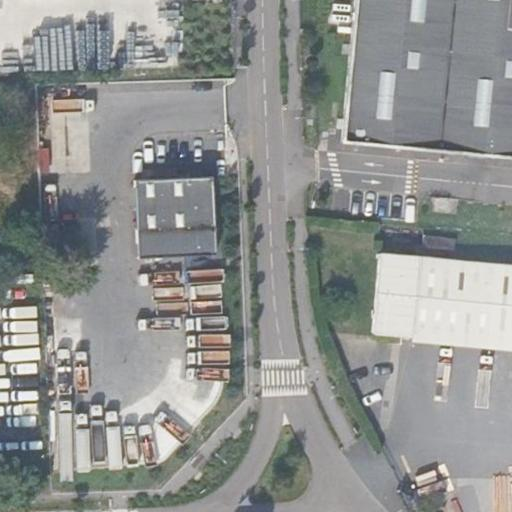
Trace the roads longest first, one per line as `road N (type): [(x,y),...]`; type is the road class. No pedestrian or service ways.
road 1 (unclassified): [(284,396),(269,274),(262,0)]
road 2 (unclassified): [(284,396),(264,448),(214,511)]
road 3 (unclassified): [(350,511),(284,396)]
